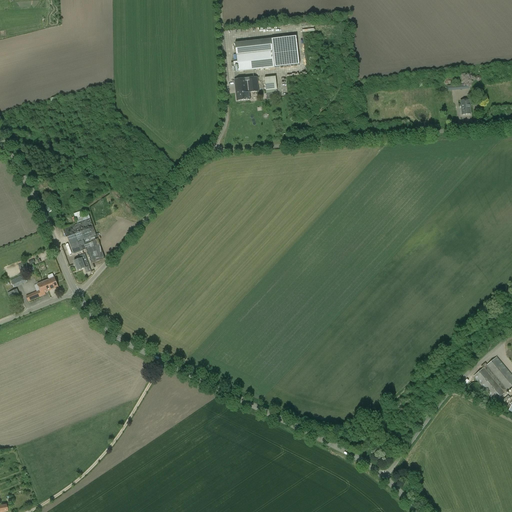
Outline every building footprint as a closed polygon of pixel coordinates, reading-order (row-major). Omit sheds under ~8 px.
[(256,70),(270,68),(274,68),(271,39),(235,43),(237,62),(231,63),(231,66),(234,66),(235,72),(242,71),(256,70)] [(277,90),(276,77),(265,78),(266,91),(277,90)] [(249,93),(259,92),(257,78),(234,80),(237,101),(250,100),(250,98),(249,93)] [(467,105),(461,106),(462,115),(471,114),(470,105),(467,105)] [(66,237),(70,236),(71,240),(76,238),(78,242),(79,247),(80,247),(82,251),(86,249),(91,264),(105,259),(102,250),(107,244),(112,249),(129,230),(120,221),(99,244),(98,240),(100,239),(98,234),(96,234),(93,227),(90,218),(89,215),(82,217),(79,212),(74,214),(76,220),(77,223),(63,228),(66,237)] [(83,260),(86,259),(84,255),(79,257),(80,259),(74,261),(76,267),(81,265),(80,263),(83,262),(83,260)] [(81,265),(76,267),(78,271),(84,269),(86,273),(91,272),(86,259),(83,260),(83,262),(80,263),(81,265)] [(22,274),(29,271),(25,262),(18,265),(22,274)] [(23,275),(20,277),(11,280),(14,287),(26,282),(23,275)] [(54,278),(43,282),(46,288),(47,288),(48,292),(58,288),(54,278)] [(37,284),(40,291),(26,297),(28,302),(45,295),(45,293),(48,292),(47,288),(46,288),(43,282),(37,284)] [(7,293),(10,301),(20,297),(17,289),(7,293)] [(506,391),(511,386),(511,375),(497,357),(485,367),(506,391)] [(487,394),(494,402),(506,392),(485,367),(473,377),(487,394)]
